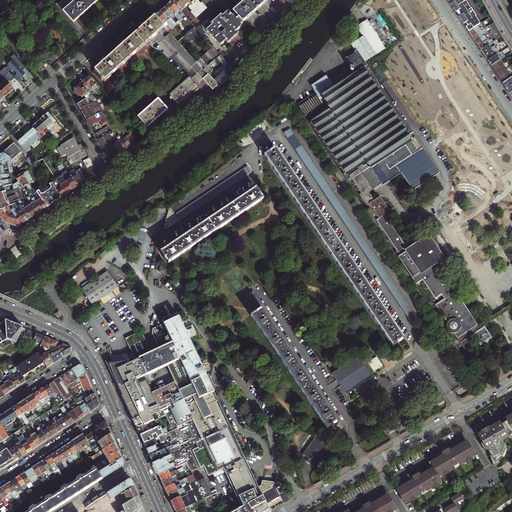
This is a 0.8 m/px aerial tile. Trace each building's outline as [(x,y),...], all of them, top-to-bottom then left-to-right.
[(90,8),(98,0),(61,0),(57,4),(74,23),(90,8)] [(173,0),(172,1),(180,11),(190,3),(191,4),(188,7),(192,11),(191,12),(196,17),(206,8),(201,3),(200,4),(197,0),(195,0),(194,2),(193,0),(192,0),(173,0)] [(234,14),(243,23),(247,19),(267,1),(267,0),(246,0),(238,8),(231,0),(228,0),(225,3),(234,14)] [(447,0),(449,2),(450,1),(451,4),(450,4),(456,13),(457,12),(458,14),(460,16),(459,17),(464,25),(465,24),(466,26),(466,27),(469,32),(480,24),(476,17),(471,9),(470,9),(467,5),(468,5),(464,0),(447,0)] [(167,6),(176,17),(180,21),(183,19),(186,17),(181,12),(180,11),(172,1),(170,4),(167,6)] [(164,9),(161,11),(174,27),(177,24),(173,19),(176,17),(167,6),(164,9)] [(174,27),(161,11),(158,14),(155,16),(164,27),(167,24),(172,29),(174,27)] [(243,23),(234,14),(231,17),(228,13),(222,18),(220,16),(211,25),(212,27),(207,32),(220,46),(225,41),(227,44),(232,40),(238,35),(235,32),(241,27),(240,26),(243,23)] [(183,48),(178,42),(164,27),(155,16),(142,28),(118,50),(99,68),(95,71),(102,78),(101,80),(103,81),(104,80),(105,81),(148,42),(183,83),(169,96),(178,106),(183,101),(198,89),(195,85),(199,82),(203,79),(212,90),(213,89),(214,89),(218,86),(214,81),(204,69),(203,70),(200,68),(195,62),(183,48)] [(383,90),(365,62),(385,48),(368,22),(357,28),(363,36),(351,44),(356,51),(344,59),(346,61),(345,61),(347,64),(348,64),(350,68),(350,69),(350,70),(351,71),(352,72),(353,72),(355,75),(347,71),(331,82),(327,76),(311,87),(315,93),(299,105),(307,117),(322,107),(318,100),(321,98),(329,110),(309,124),(348,182),(352,180),(361,194),(359,195),(373,215),(376,213),(379,219),(377,220),(400,256),(398,257),(417,284),(423,280),(435,299),(442,295),(444,299),(435,304),(446,322),(446,324),(447,330),(452,333),(454,333),(455,335),(459,343),(464,350),(471,345),(466,338),(474,333),(481,344),(492,337),(485,326),(490,322),(503,314),(508,310),(509,309),(507,306),(501,310),(492,316),(478,325),(455,291),(450,294),(448,291),(449,290),(438,273),(440,272),(443,271),(437,262),(441,260),(427,238),(416,245),(412,239),(403,245),(384,215),(389,212),(379,197),(374,201),(368,192),(381,184),(387,180),(388,181),(400,173),(411,191),(438,173),(383,90)] [(480,24),(469,32),(470,34),(472,37),(481,31),(487,27),(483,22),(480,24)] [(494,22),(489,26),(492,31),(497,28),(494,22)] [(199,26),(196,29),(202,36),(205,33),(199,26)] [(195,27),(184,37),(189,42),(195,50),(204,41),(211,49),(201,57),(205,61),(213,54),(214,53),(218,57),(220,56),(218,53),(202,36),(196,29),(195,27)] [(502,36),(497,28),(492,31),(491,32),(496,40),(498,39),(502,36)] [(481,31),(472,37),(474,40),(476,42),(484,37),(481,33),(483,32),(481,31)] [(484,37),(476,42),(478,47),(481,50),(493,42),(492,40),(489,42),(487,39),(490,37),(488,34),(484,37)] [(189,42),(184,37),(178,42),(183,48),(189,42)] [(493,42),(481,50),(482,52),(486,58),(488,61),(501,53),(499,50),(496,45),(491,48),(490,46),(495,44),(493,42)] [(235,72),(240,68),(227,53),(224,55),(221,51),(218,53),(220,56),(235,72)] [(501,53),(488,61),(490,64),(492,66),(500,61),(506,57),(502,52),(501,53)] [(208,65),(217,58),(218,57),(214,53),(213,54),(205,61),(206,63),(208,65)] [(25,75),(22,71),(26,68),(14,55),(10,58),(13,61),(7,66),(8,67),(6,69),(5,68),(0,72),(0,74),(3,78),(9,72),(14,78),(18,82),(21,79),(24,77),(23,77),(25,75)] [(235,72),(220,56),(218,57),(217,58),(222,65),(215,72),(215,74),(218,78),(223,83),(235,72)] [(205,61),(201,57),(195,62),(200,68),(206,63),(205,61)] [(500,61),(492,66),(495,71),(497,75),(506,69),(500,61)] [(506,69),(497,75),(501,79),(503,83),(511,78),(506,69)] [(0,84),(0,92),(5,98),(9,94),(14,90),(7,83),(9,81),(10,82),(14,78),(9,72),(3,78),(5,80),(0,84)] [(82,84),(89,91),(96,84),(94,81),(92,79),(89,76),(87,78),(88,78),(86,80),(82,84)] [(218,78),(214,81),(218,86),(219,87),(221,85),(223,83),(218,78)] [(511,78),(503,83),(507,89),(510,94),(511,92),(511,78)] [(93,95),(89,91),(82,84),(79,86),(76,89),(81,95),(82,97),(83,96),(84,97),(86,95),(89,98),(93,95)] [(80,110),(94,102),(97,100),(93,95),(89,98),(84,101),(77,105),(79,108),(80,110)] [(167,110),(157,99),(137,117),(146,128),(157,119),(167,110)] [(83,114),(84,115),(96,108),(97,107),(96,105),(94,102),(80,110),(83,114)] [(96,108),(84,115),(86,119),(87,121),(101,112),(99,109),(97,110),(96,108)] [(89,124),(90,126),(98,122),(100,126),(106,122),(109,127),(96,135),(97,137),(99,136),(113,127),(103,111),(101,112),(87,121),(89,124)] [(50,127),(56,121),(48,113),(45,116),(39,120),(48,130),(56,139),(59,136),(50,127)] [(32,127),(33,129),(40,136),(41,137),(48,130),(39,120),(36,124),(32,127)] [(99,141),(104,149),(112,145),(111,143),(106,136),(115,130),(113,127),(99,136),(101,140),(99,141)] [(284,133),(411,323),(417,319),(292,132),(295,130),(293,127),(284,133)] [(40,136),(33,129),(29,132),(28,132),(27,132),(25,133),(24,134),(24,136),(24,137),(18,142),(27,152),(31,149),(25,143),(28,141),(29,142),(32,142),(34,140),(34,138),(33,137),(34,135),(37,138),(40,136)] [(125,150),(118,140),(117,138),(116,137),(114,135),(114,134),(111,136),(114,141),(111,143),(112,145),(118,154),(125,150)] [(120,138),(118,140),(125,150),(130,146),(135,143),(130,135),(122,140),(120,138)] [(74,156),(76,154),(79,153),(84,149),(81,144),(78,146),(77,144),(77,143),(78,142),(74,136),(68,139),(69,139),(62,144),(61,147),(57,149),(62,158),(66,155),(69,159),(71,157),(74,156)] [(10,158),(11,165),(23,155),(21,153),(22,153),(14,143),(8,148),(3,153),(10,158)] [(114,157),(118,154),(112,145),(104,149),(110,158),(109,159),(110,160),(111,160),(112,159),(112,158),(114,157)] [(265,156),(392,347),(403,339),(393,324),(383,308),(372,293),(362,277),(351,261),(340,245),(330,229),(319,214),(309,198),(298,182),(288,166),(275,148),(272,151),(265,156)] [(0,167),(2,167),(2,164),(4,164),(5,162),(7,164),(6,164),(7,166),(8,166),(9,171),(9,174),(10,173),(13,173),(11,165),(10,158),(3,153),(2,153),(0,155),(0,167)] [(26,160),(30,165),(38,161),(32,155),(26,160)] [(247,166),(176,214),(181,220),(252,172),(247,166)] [(0,175),(5,174),(9,174),(9,171),(3,172),(2,167),(0,167),(0,175)] [(32,195),(34,193),(27,181),(29,180),(27,177),(31,176),(28,171),(16,178),(19,182),(20,182),(23,187),(26,186),(32,195)] [(78,186),(71,175),(70,174),(68,171),(67,172),(67,173),(63,175),(66,179),(68,182),(73,190),(76,188),(78,186)] [(83,183),(79,176),(76,171),(71,175),(78,186),(82,184),(83,183)] [(14,190),(18,188),(18,186),(17,186),(14,178),(15,177),(13,173),(10,173),(13,187),(14,190)] [(81,175),(79,176),(83,183),(86,181),(87,180),(87,179),(84,173),(81,175)] [(37,193),(38,195),(47,207),(55,202),(59,199),(61,198),(56,190),(61,186),(59,183),(57,180),(36,192),(37,193)] [(73,190),(68,182),(61,186),(56,190),(61,198),(67,194),(73,190)] [(171,246),(161,252),(168,263),(264,199),(256,188),(248,194),(233,203),(223,211),(206,222),(184,237),(171,246)] [(2,193),(0,193),(0,204),(6,202),(12,199),(17,196),(16,194),(7,198),(6,196),(4,198),(2,193)] [(34,198),(42,210),(45,209),(47,207),(38,195),(34,198)] [(39,212),(42,210),(34,198),(28,201),(37,214),(39,212)] [(35,216),(26,203),(25,203),(23,200),(21,201),(23,205),(21,206),(30,219),(32,217),(35,216)] [(0,216),(1,218),(13,211),(14,210),(16,209),(21,206),(23,205),(21,201),(20,201),(14,204),(8,207),(0,210),(0,216)] [(37,214),(28,201),(26,203),(35,216),(36,214),(37,214)] [(0,210),(8,207),(6,202),(0,204),(0,210)] [(16,209),(18,212),(25,222),(27,221),(30,219),(21,206),(16,209)] [(170,208),(164,225),(167,229),(179,221),(170,208)] [(14,216),(16,215),(13,211),(1,218),(3,221),(5,223),(18,227),(20,226),(14,216)] [(25,222),(18,212),(17,213),(18,214),(16,215),(14,216),(20,226),(22,224),(25,222)] [(107,271),(81,290),(95,310),(122,292),(107,271)] [(181,293),(185,290),(177,281),(173,284),(181,293)] [(251,316),(327,429),(330,427),(332,429),(334,427),(333,425),(338,422),(332,412),(320,395),(308,377),(295,359),(281,338),(269,320),(262,309),(255,313),(251,316)] [(275,482),(263,480),(262,485),(257,488),(256,484),(249,469),(213,392),(214,392),(213,391),(216,390),(208,374),(206,376),(187,336),(189,336),(187,332),(185,332),(182,324),(184,323),(183,322),(181,323),(178,317),(171,320),(168,316),(167,316),(163,318),(163,319),(161,320),(163,324),(152,329),(151,334),(159,350),(155,351),(151,353),(140,331),(125,339),(132,354),(131,354),(133,357),(135,361),(129,363),(128,364),(124,355),(111,361),(106,363),(115,381),(117,387),(132,418),(137,429),(152,422),(166,416),(173,430),(175,436),(178,443),(180,446),(194,440),(198,449),(204,446),(217,473),(226,469),(227,471),(226,471),(227,474),(228,473),(231,478),(238,494),(243,506),(233,511),(268,511),(270,511),(267,505),(281,496),(280,494),(284,493),(281,487),(282,486),(279,482),(276,484),(275,482)] [(0,344),(6,340),(17,343),(23,328),(20,326),(12,323),(5,321),(0,324),(0,344)] [(41,335),(37,333),(34,339),(38,339),(37,342),(40,344),(39,346),(41,346),(45,337),(41,335)] [(47,338),(45,337),(41,346),(43,347),(46,353),(50,350),(45,348),(49,339),(47,338)] [(54,341),(49,339),(45,348),(50,350),(57,346),(58,342),(54,341)] [(63,344),(54,350),(58,356),(71,348),(65,345),(63,344)] [(50,366),(53,364),(51,360),(47,354),(46,353),(43,347),(42,349),(34,348),(38,354),(44,363),(47,368),(50,366)] [(71,348),(58,356),(57,357),(60,360),(71,352),(71,351),(72,349),(71,348)] [(110,358),(111,361),(124,355),(128,364),(129,363),(128,360),(133,357),(131,354),(128,356),(126,353),(109,356),(110,358)] [(34,370),(44,363),(38,354),(17,368),(18,369),(23,377),(34,370)] [(358,356),(332,373),(347,395),(363,384),(373,377),(364,365),(358,356)] [(369,362),(368,362),(374,372),(383,366),(377,357),(371,360),(370,358),(368,360),(369,362)] [(65,387),(86,374),(83,366),(80,365),(79,365),(65,374),(60,378),(65,387)] [(26,382),(23,377),(18,369),(15,370),(16,372),(14,374),(20,385),(23,383),(26,382)] [(17,387),(20,385),(14,374),(11,370),(6,374),(7,376),(15,388),(17,387)] [(81,394),(92,388),(89,381),(86,374),(65,387),(68,391),(76,386),(80,394),(81,394)] [(12,390),(15,388),(7,376),(5,378),(3,375),(0,376),(0,375),(0,377),(9,392),(12,390)] [(7,394),(9,392),(0,377),(0,398),(2,397),(7,394)] [(65,387),(60,378),(54,381),(49,384),(57,397),(61,403),(72,397),(68,391),(65,387)] [(57,397),(49,384),(46,386),(43,388),(52,400),(57,397)] [(52,400),(43,388),(41,390),(38,391),(47,405),(50,404),(49,402),(52,400)] [(84,400),(95,394),(93,391),(92,388),(81,394),(82,396),(74,400),(75,402),(77,404),(84,400)] [(47,405),(38,391),(36,393),(33,395),(42,408),(47,405)] [(80,410),(97,400),(96,397),(95,394),(84,400),(85,403),(79,407),(80,410)] [(42,408),(33,395),(25,400),(17,405),(23,414),(27,412),(28,413),(36,407),(38,410),(42,408)] [(80,410),(84,416),(98,407),(99,406),(99,405),(97,400),(80,410)] [(70,406),(79,420),(81,418),(84,416),(80,410),(79,407),(77,404),(75,402),(70,406)] [(61,416),(68,427),(71,425),(74,423),(68,414),(61,403),(58,405),(64,414),(61,416)] [(68,414),(74,423),(76,422),(79,420),(70,406),(68,403),(65,405),(70,413),(68,414)] [(23,414),(17,405),(15,406),(12,408),(18,418),(19,419),(21,418),(26,426),(29,424),(23,414)] [(18,418),(12,408),(9,410),(0,415),(0,424),(2,428),(6,426),(9,425),(11,424),(14,422),(15,421),(16,420),(15,420),(18,418)] [(45,425),(53,437),(55,435),(58,433),(49,420),(47,417),(45,414),(40,417),(41,419),(42,421),(45,419),(48,423),(45,425)] [(511,414),(489,427),(477,435),(485,449),(486,448),(494,462),(495,462),(497,461),(498,460),(499,458),(501,455),(502,453),(503,451),(504,447),(505,445),(503,445),(501,441),(511,433),(511,414)] [(55,418),(63,430),(66,428),(68,427),(61,416),(61,415),(57,417),(56,415),(54,416),(55,418)] [(49,420),(58,433),(61,432),(63,430),(55,418),(51,420),(50,419),(49,420)] [(85,433),(83,435),(87,441),(95,436),(108,427),(106,422),(105,422),(103,422),(96,426),(85,433)] [(152,422),(137,429),(138,432),(140,436),(157,428),(155,424),(154,425),(152,422)] [(2,428),(0,424),(0,442),(2,442),(9,437),(2,428)] [(42,432),(48,440),(50,439),(53,437),(45,425),(45,424),(43,425),(43,427),(45,430),(42,432)] [(157,428),(140,436),(142,440),(144,444),(168,432),(166,427),(162,429),(161,426),(157,428)] [(110,431),(108,427),(95,436),(98,439),(102,436),(104,439),(111,434),(110,431)] [(35,433),(42,444),(45,442),(48,440),(42,432),(39,428),(37,429),(37,430),(34,432),(35,433)] [(168,432),(144,444),(145,446),(147,450),(161,443),(171,438),(175,436),(173,430),(168,432)] [(32,439),(37,447),(39,446),(42,444),(35,433),(30,437),(32,439)] [(113,439),(111,434),(104,439),(99,442),(99,443),(98,444),(100,446),(97,448),(95,445),(91,447),(96,455),(115,443),(113,439)] [(20,443),(27,453),(30,452),(32,450),(27,442),(22,435),(17,438),(20,443)] [(77,439),(71,443),(77,452),(83,461),(90,457),(91,458),(96,455),(91,447),(87,441),(83,435),(77,439)] [(308,458),(306,461),(314,467),(330,445),(320,438),(316,435),(303,454),(308,458)] [(161,443),(147,450),(148,453),(150,456),(178,443),(175,436),(171,438),(172,441),(170,442),(170,443),(162,446),(161,443)] [(27,442),(32,450),(34,449),(37,447),(32,439),(27,442)] [(413,480),(397,490),(404,503),(411,499),(411,500),(421,494),(421,495),(425,492),(425,491),(434,486),(434,485),(440,481),(437,476),(443,473),(444,473),(454,468),(458,466),(457,465),(467,460),(467,459),(473,455),(466,442),(449,452),(448,449),(444,451),(441,453),(442,455),(436,459),(436,460),(429,463),(433,469),(426,473),(425,472),(419,475),(418,474),(414,476),(411,478),(413,480)] [(16,446),(22,457),(25,455),(27,453),(20,443),(16,446)] [(69,444),(66,446),(72,456),(76,461),(78,459),(75,454),(77,452),(71,443),(69,444)] [(117,447),(115,443),(96,455),(91,458),(96,465),(100,463),(97,459),(101,456),(104,460),(119,451),(117,447)] [(178,443),(150,456),(151,460),(153,464),(168,457),(167,454),(180,447),(180,446),(178,443)] [(7,449),(15,462),(17,460),(19,459),(10,446),(9,444),(5,446),(7,449)] [(10,446),(19,459),(21,458),(22,457),(16,446),(14,444),(10,446)] [(64,448),(61,449),(67,459),(71,464),(73,463),(70,457),(72,456),(66,446),(64,448)] [(204,446),(198,449),(193,451),(202,468),(204,467),(209,477),(217,473),(204,446)] [(0,469),(1,471),(8,466),(15,462),(7,449),(0,453),(0,469)] [(58,451),(55,453),(63,464),(65,468),(68,466),(64,461),(67,459),(61,449),(58,451)] [(168,457),(153,464),(156,470),(158,475),(173,468),(187,462),(182,450),(168,457)] [(120,455),(119,451),(104,460),(100,463),(96,465),(94,466),(96,469),(99,473),(122,459),(120,455)] [(53,454),(50,456),(60,471),(63,475),(65,474),(62,469),(60,466),(63,464),(55,453),(53,454)] [(48,458),(45,460),(53,472),(56,470),(58,472),(60,471),(50,456),(48,458)] [(124,462),(122,459),(99,473),(102,479),(114,472),(123,466),(124,465),(124,464),(124,463),(124,462)] [(43,461),(40,463),(48,474),(49,476),(53,473),(53,472),(45,460),(43,461)] [(39,464),(36,465),(42,474),(45,473),(46,475),(48,474),(40,463),(39,464)] [(35,467),(32,468),(38,477),(43,485),(47,482),(46,480),(43,482),(42,479),(44,478),(42,474),(36,465),(35,467)] [(26,472),(24,473),(30,482),(38,477),(32,468),(31,469),(26,472)] [(173,468),(158,475),(160,478),(162,482),(175,476),(179,474),(177,470),(175,472),(173,468)] [(91,486),(102,479),(99,473),(96,469),(28,511),(51,511),(63,505),(78,495),(91,486)] [(22,474),(20,476),(28,487),(28,488),(32,485),(30,482),(24,473),(22,474)] [(178,482),(165,488),(166,491),(168,495),(181,489),(179,485),(185,482),(187,487),(197,482),(193,475),(178,482)] [(18,477),(15,479),(23,491),(28,487),(20,476),(18,477)] [(175,476),(162,482),(163,485),(165,488),(178,482),(175,476)] [(13,480),(10,482),(17,493),(21,490),(22,493),(23,492),(23,491),(15,479),(13,480)] [(128,480),(128,481),(121,485),(107,494),(111,500),(121,494),(122,495),(135,487),(132,482),(132,481),(131,480),(130,480),(129,480),(128,480)] [(207,504),(209,510),(211,509),(211,508),(214,507),(213,504),(218,502),(215,494),(210,496),(202,480),(197,482),(204,499),(207,504)] [(9,483),(6,485),(12,494),(13,496),(18,494),(17,493),(10,482),(9,483)] [(181,489),(168,495),(170,500),(174,509),(176,511),(204,499),(197,482),(187,487),(181,489)] [(4,486),(1,488),(10,501),(13,499),(11,495),(12,494),(6,485),(4,486)] [(111,500),(107,494),(86,508),(88,511),(112,511),(120,507),(138,496),(137,493),(136,491),(135,487),(122,495),(121,494),(111,500)] [(0,488),(0,497),(5,505),(9,511),(12,511),(9,507),(10,507),(8,503),(10,501),(1,488),(0,488)] [(451,504),(443,509),(444,511),(453,511),(460,508),(459,505),(461,504),(460,502),(465,499),(460,492),(456,494),(450,498),(453,503),(451,504)] [(392,511),(393,511),(392,510),(394,508),(387,495),(373,503),(372,501),(370,503),(371,504),(370,505),(369,502),(365,504),(362,506),(363,508),(356,511),(347,511),(345,511),(392,511)] [(145,511),(138,496),(120,507),(122,510),(119,511),(145,511)] [(204,499),(176,511),(175,511),(190,511),(207,504),(204,499)]
